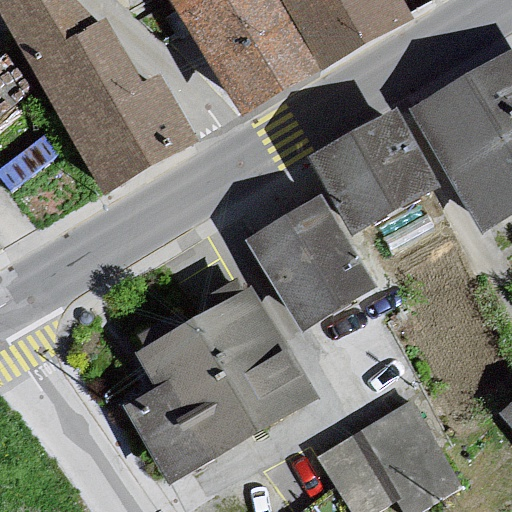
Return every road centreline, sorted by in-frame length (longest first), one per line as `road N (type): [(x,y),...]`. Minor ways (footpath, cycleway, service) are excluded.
road 1 (tertiary): [(230,168),(503,0)]
road 2 (tertiary): [(0,312),(230,168)]
road 3 (tertiary): [(127,511),(0,320)]
road 4 (residential): [(91,0),(183,94),(230,168)]
